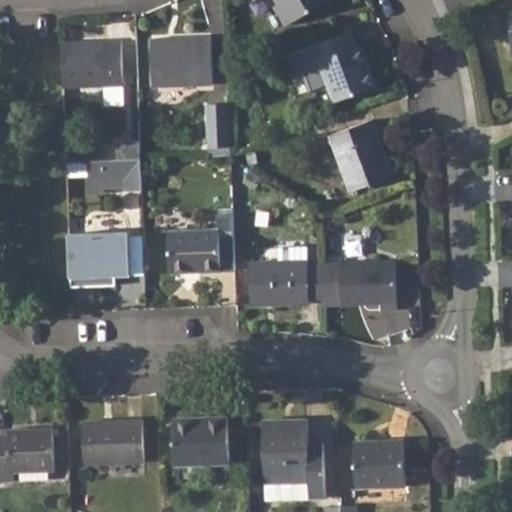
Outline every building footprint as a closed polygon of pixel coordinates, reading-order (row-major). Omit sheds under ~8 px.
[(276,0),(278,3),(274,6),(285,25),(329,0),(276,0)] [(351,32),(310,47),(316,63),(320,62),(336,102),(376,87),(360,45),(357,47),(351,32)] [(211,37),(152,39),(153,86),(213,85),(211,37)] [(121,41),(61,42),(62,88),(103,86),(103,105),(123,105),(121,41)] [(207,105),(208,157),(231,156),(229,104),(207,105)] [(372,120),(331,135),(352,191),(393,176),(372,120)] [(140,142),(118,143),(118,162),(141,161),(141,160),(140,142)] [(118,143),(89,143),(89,157),(118,157),(118,143)] [(118,162),(88,162),(88,175),(105,176),(105,180),(127,180),(127,189),(127,193),(142,193),(141,161),(118,162)] [(218,228),(169,231),(170,273),(220,271),(218,228)] [(128,232),(68,234),(70,277),(87,276),(87,268),(113,267),(113,275),(130,274),(128,232)] [(327,299),(325,262),(307,262),(306,246),(277,247),(278,264),(249,265),(251,308),(309,305),(309,299),(327,299)] [(325,262),(327,299),(327,303),(380,301),(380,308),(396,308),(395,260),(325,262)] [(228,417),(173,418),(175,465),(229,462),(228,417)] [(142,419),(82,422),(84,463),(144,461),(142,419)] [(308,419),(262,420),(265,483),(265,498),(309,497),(325,497),(323,442),(308,443),(308,419)] [(11,433),(0,433),(0,480),(14,480),(13,471),(54,470),(53,427),(11,429),(11,433)] [(403,440),(354,442),(355,487),(405,484),(403,440)]
